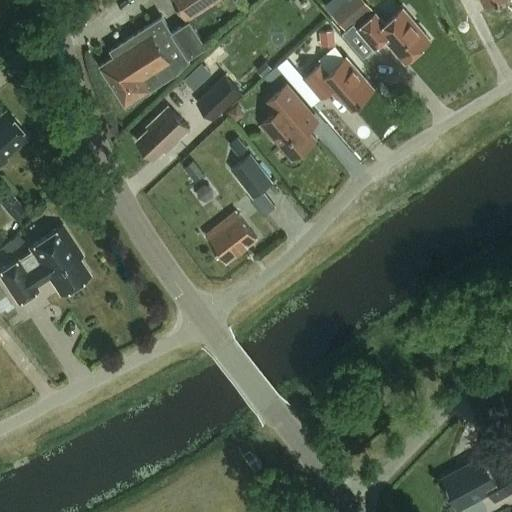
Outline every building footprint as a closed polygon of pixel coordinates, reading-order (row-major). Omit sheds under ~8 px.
[(189,20),(219,0),(174,0),(189,22),(172,33),(162,19),(113,51),(117,58),(103,67),(129,107),(180,73),(192,62),(191,60),(208,48),(189,20)] [(348,2),(332,16),(346,32),(362,18),(348,2)] [(385,40),(405,63),(431,40),(403,8),(385,24),(376,14),(358,29),(375,49),(385,40)] [(321,64),(305,78),(322,98),(333,88),(352,109),(375,89),(347,56),(329,72),(321,64)] [(197,103),(214,121),(243,94),(226,76),(197,103)] [(274,96),(283,107),(260,126),(275,142),(277,141),(293,160),(316,140),(298,118),(308,109),(287,84),(274,96)] [(150,129),(138,140),(156,159),(165,150),(168,151),(191,130),(170,107),(148,127),(150,129)] [(0,167),(7,161),(5,158),(29,137),(7,113),(0,119),(0,167)] [(231,170),(254,198),(273,183),(250,155),(231,170)] [(236,212),(205,235),(226,263),(257,239),(236,212)] [(62,225),(29,247),(31,251),(18,260),(17,259),(0,270),(0,275),(17,302),(37,289),(26,272),(39,264),(59,294),(89,274),(79,258),(82,256),(62,225)] [(482,458),(442,479),(459,511),(491,494),(496,502),(511,493),(511,464),(491,476),(482,458)]
